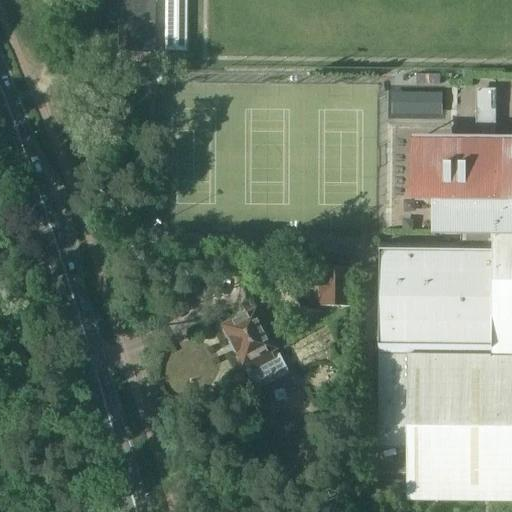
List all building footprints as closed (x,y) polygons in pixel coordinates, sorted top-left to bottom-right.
[(154,0),(108,0),(108,23),(118,23),(118,52),(154,52),(154,0)] [(185,51),(185,0),(165,0),(165,51),(185,51)] [(381,243),(378,449),(408,449),(407,502),(431,502),(484,502),(488,502),(511,502),(511,149),(496,150),(496,112),(477,112),(476,150),(416,149),(416,202),(434,202),(433,235),(461,235),(461,244),(381,243)] [(322,268),(322,306),(327,306),(352,307),(352,268),(327,268),(322,268)] [(240,319),(225,327),(245,364),(249,362),(253,369),(246,372),(255,390),(289,374),(280,355),(274,358),(270,351),(276,349),(257,311),(248,315),(247,314),(240,318),(240,319)] [(378,461),(378,472),(406,473),(406,461),(378,461)] [(378,480),(378,492),(406,492),(406,481),(378,480)]
